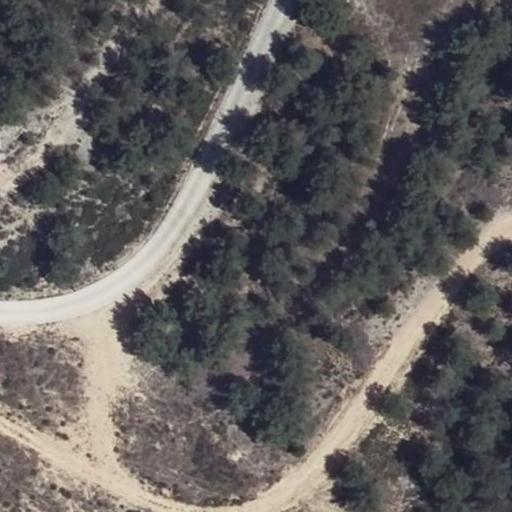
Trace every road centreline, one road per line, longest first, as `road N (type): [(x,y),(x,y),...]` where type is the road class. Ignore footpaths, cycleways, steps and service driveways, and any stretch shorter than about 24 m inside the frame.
road 1 (unclassified): [(265,0),(130,282),(0,316)]
road 2 (track): [(511,234),(440,298),(336,433),(262,511)]
road 3 (track): [(160,511),(0,416)]
